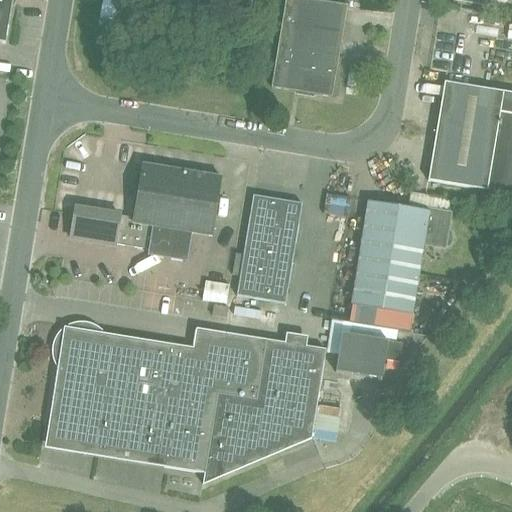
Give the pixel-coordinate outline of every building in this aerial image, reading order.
[(12,0),(0,0),(0,43),(6,44),(12,0)] [(313,0),(285,0),(271,88),(332,97),(347,5),(313,0)] [(428,181),(487,191),(511,194),(511,93),(444,82),(428,181)] [(189,262),(193,234),(212,237),(221,177),(142,164),(133,217),(75,208),(70,238),(115,246),(115,244),(149,250),(148,256),(189,262)] [(352,303),(349,321),(409,331),(412,313),(415,292),(423,245),(444,248),(445,248),(448,247),(450,245),(451,241),(452,238),(452,234),(450,231),(448,229),(450,213),(447,213),(449,201),(408,194),(406,208),(399,207),(368,202),(366,214),(355,282),(352,303)] [(302,204),(253,196),(236,296),(285,304),(302,204)] [(202,301),(226,305),(229,285),(206,280),(202,301)] [(214,306),(212,316),(227,318),(228,309),(214,306)] [(325,350),(266,340),(206,331),(203,350),(65,328),(62,329),(60,331),(58,334),(57,336),(55,339),(54,341),(53,344),(53,347),(52,351),(52,353),(53,356),(53,358),(54,360),(55,363),(56,366),(58,368),(51,409),(55,409),(55,419),(57,428),(61,436),(68,443),(76,448),(85,451),(84,454),(204,474),(202,485),(311,439),(325,350)] [(341,333),(334,372),(334,373),(382,380),(385,361),(399,363),(403,343),(341,333)]
